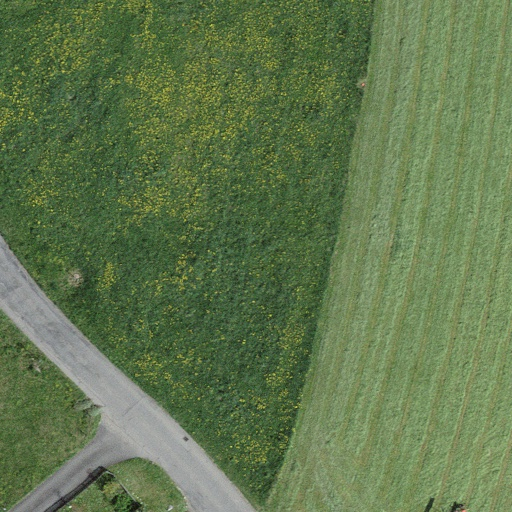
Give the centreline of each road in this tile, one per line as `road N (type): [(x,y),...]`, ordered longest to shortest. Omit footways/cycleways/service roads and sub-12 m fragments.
road 1 (unclassified): [(0,272),(224,511)]
road 2 (track): [(36,511),(149,424)]
